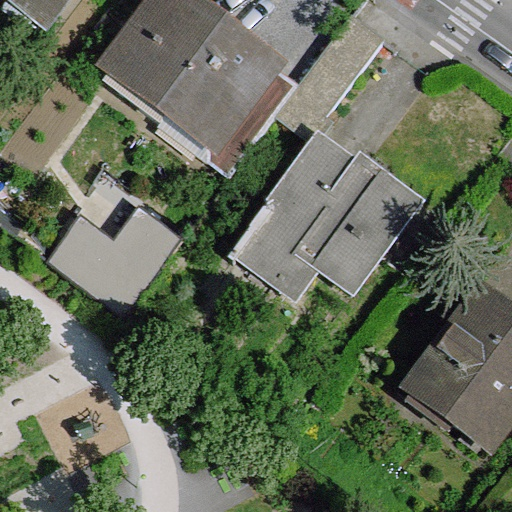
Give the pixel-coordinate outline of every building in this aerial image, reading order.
[(58,0),(10,0),(41,23),(58,0)] [(279,118),(300,90),(179,0),(158,0),(105,70),(239,171),(279,118)] [(384,41),(355,19),(300,90),(279,118),(313,144),(318,137),(323,141),(334,126),(325,118),(384,41)] [(323,141),(318,137),(313,144),(269,203),(275,208),(237,259),(292,301),(318,267),(351,292),(418,203),(360,160),(355,165),(323,141)] [(130,314),(190,235),(146,202),(120,236),(87,211),(53,256),(130,314)] [(511,315),(480,292),(408,391),(488,449),(511,415),(511,315)]
